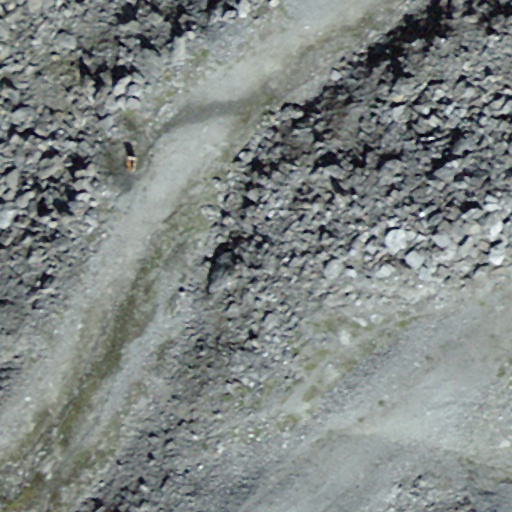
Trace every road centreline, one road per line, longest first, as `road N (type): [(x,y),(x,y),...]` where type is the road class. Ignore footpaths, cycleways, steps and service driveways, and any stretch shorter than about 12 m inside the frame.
road 1 (track): [(358,0),(220,108),(0,451)]
road 2 (track): [(319,511),(511,324)]
